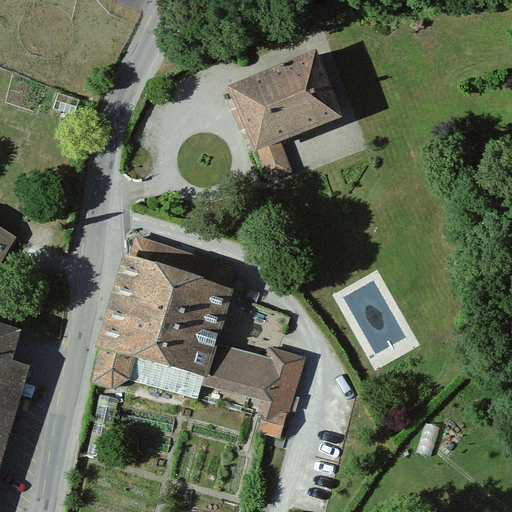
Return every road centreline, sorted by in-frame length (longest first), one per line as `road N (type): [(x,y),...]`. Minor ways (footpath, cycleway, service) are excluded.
road 1 (tertiary): [(48,511),(115,113),(169,0)]
road 2 (track): [(159,62),(320,0)]
